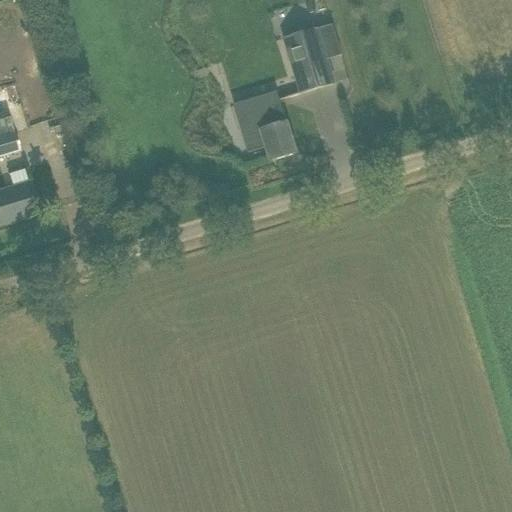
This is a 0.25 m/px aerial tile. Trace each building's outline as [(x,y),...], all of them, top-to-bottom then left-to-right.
[(319,28),(284,38),(301,95),(336,84),(319,28)] [(0,89),(0,117),(10,114),(15,130),(27,126),(13,85),(0,89)] [(256,125),(243,129),(250,152),(247,152),(248,154),(267,148),(271,162),(295,154),(291,140),(277,92),(275,93),(276,95),(249,103),(256,125)] [(0,135),(0,157),(20,152),(14,131),(8,133),(0,135)] [(0,226),(39,215),(30,184),(0,192),(0,226)]
